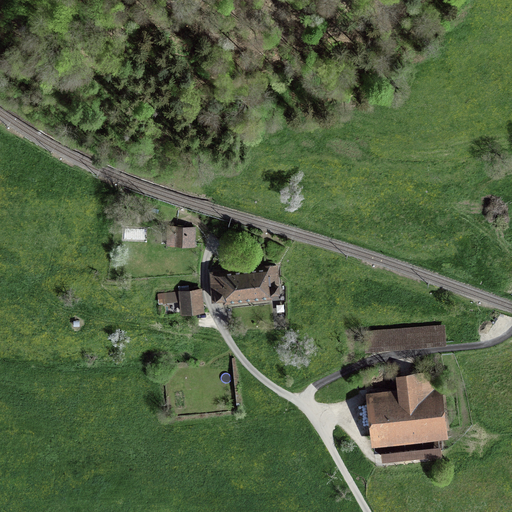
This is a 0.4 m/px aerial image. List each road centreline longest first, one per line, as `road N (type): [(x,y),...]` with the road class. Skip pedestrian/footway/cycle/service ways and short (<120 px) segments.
road 1 (unclassified): [(210,239),(202,273),(220,327),(252,371),(312,417),(366,511)]
road 2 (track): [(298,402),(362,361),(490,344),(511,327)]
road 3 (track): [(511,253),(466,206),(476,181),(511,166)]
